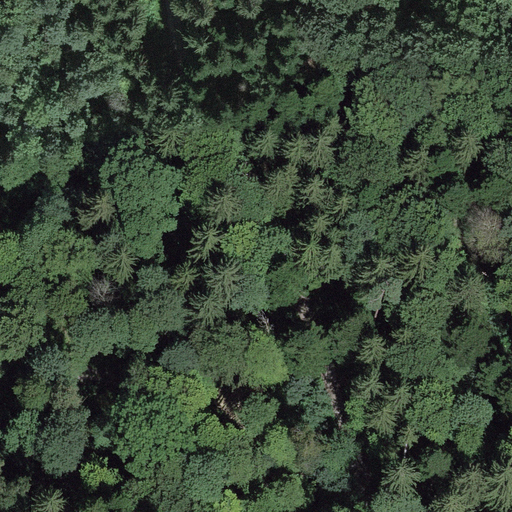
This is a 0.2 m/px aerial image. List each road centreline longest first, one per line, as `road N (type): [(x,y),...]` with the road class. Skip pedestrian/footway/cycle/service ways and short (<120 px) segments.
road 1 (track): [(175,0),(187,75),(305,298),(373,511)]
road 2 (track): [(271,511),(242,455),(187,405),(100,375),(0,376)]
